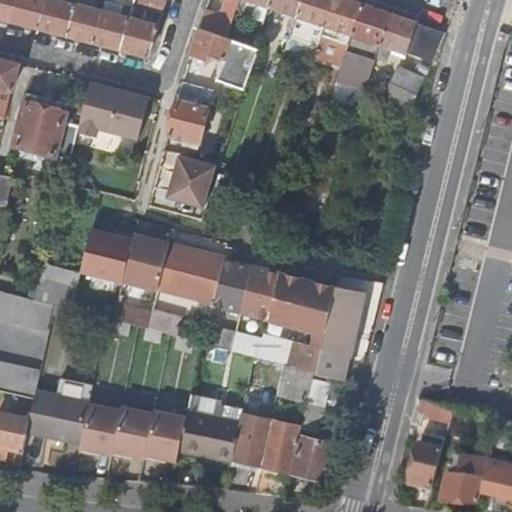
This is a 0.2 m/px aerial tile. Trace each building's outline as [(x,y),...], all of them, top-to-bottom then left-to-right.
[(0,0),(0,17),(13,20),(17,0),(0,0)] [(17,0),(13,20),(39,27),(46,0),(17,0)] [(69,0),(69,2),(61,0),(46,0),(39,27),(68,34),(76,3),(77,0),(69,0)] [(133,6),(107,0),(106,0),(105,3),(104,10),(130,17),(133,6)] [(164,10),(167,0),(134,0),(134,3),(133,6),(130,17),(122,48),(149,55),(159,24),(147,21),(151,7),(164,10)] [(239,0),(225,0),(220,16),(205,11),(200,27),(227,37),(237,6),(239,0)] [(265,16),(269,5),(253,0),(239,0),(237,6),(265,16)] [(297,14),(302,0),(270,0),(269,5),(297,14)] [(318,48),(333,0),(302,0),(297,14),(289,38),(311,46),(318,48)] [(345,54),(362,4),(349,0),(333,0),(318,48),(314,57),(341,67),(345,54)] [(76,3),(68,34),(95,41),(104,10),(105,3),(100,2),(99,9),(76,3)] [(380,43),(390,13),(362,4),(345,54),(362,60),(355,82),(366,86),(366,85),(373,64),(380,43)] [(104,10),(95,41),(122,48),(130,17),(104,10)] [(441,43),(445,33),(390,13),(380,43),(407,53),(406,55),(424,61),(433,40),(441,43)] [(260,48),(255,46),(227,37),(200,27),(190,58),(197,61),(198,57),(206,59),(207,59),(209,54),(245,66),(253,68),(260,48)] [(424,82),(441,43),(433,40),(424,61),(419,71),(416,78),(424,82)] [(314,57),(318,48),(311,46),(308,55),(314,57)] [(0,86),(12,90),(19,64),(0,58),(0,86)] [(373,64),(366,85),(370,86),(377,65),(373,64)] [(411,110),(424,82),(416,78),(419,71),(402,65),(401,68),(399,67),(386,99),(397,104),(411,110)] [(240,80),(248,83),(253,68),(245,66),(240,80)] [(178,97),(208,105),(213,88),(183,80),(178,97)] [(97,127),(116,132),(126,91),(91,81),(80,123),(79,130),(96,134),(97,127)] [(208,105),(209,105),(215,106),(219,90),(213,88),(208,105)] [(138,137),(148,96),(126,91),(116,132),(138,137)] [(28,94),(26,101),(67,112),(69,104),(28,94)] [(178,97),(168,134),(200,141),(209,105),(208,105),(178,97)] [(0,122),(4,124),(9,102),(0,99),(0,122)] [(15,144),(57,155),(67,119),(68,113),(67,112),(26,101),(25,101),(15,144)] [(224,109),(237,112),(239,106),(229,103),(229,104),(226,103),(224,109)] [(380,147),(393,152),(411,110),(397,104),(378,147),(380,147)] [(71,159),(79,130),(80,123),(67,119),(57,155),(71,159)] [(386,169),(391,156),(393,152),(380,147),(373,165),(386,169)] [(204,206),(215,164),(180,155),(168,197),(204,206)] [(0,220),(12,176),(0,173),(0,220)] [(88,200),(98,202),(100,192),(91,190),(88,200)] [(243,223),(257,228),(266,200),(253,196),(243,223)] [(266,200),(257,228),(270,232),(280,205),(266,200)] [(159,285),(170,240),(136,231),(124,276),(159,285)] [(187,292),(198,247),(170,240),(159,285),(187,292)] [(225,257),(226,254),(198,247),(187,292),(215,299),(225,257)] [(214,305),(241,312),(249,278),(236,275),(239,261),(225,257),(215,299),(214,305)] [(249,278),(253,264),(239,261),(236,275),(249,278)] [(267,272),(268,269),(253,264),(249,278),(259,280),(262,271),(267,272)] [(270,320),(281,272),(268,269),(267,272),(262,271),(259,280),(249,278),(241,312),(270,320)] [(298,327),(308,279),(281,272),(270,320),(298,327)] [(55,304),(70,308),(76,285),(40,276),(34,299),(55,304)] [(315,332),(325,334),(336,287),(308,279),(298,327),(315,332)] [(317,372),(345,380),(350,357),(365,292),(337,286),(336,287),(325,334),(317,372)] [(0,318),(46,330),(55,304),(34,299),(33,299),(0,290),(0,318)] [(368,293),(365,292),(350,357),(353,358),(368,293)] [(113,319),(149,329),(152,313),(116,305),(113,319)] [(207,343),(229,348),(234,329),(211,324),(207,343)] [(232,350),(254,356),(257,357),(263,337),(237,331),(232,350)] [(315,372),(317,372),(325,334),(315,332),(311,344),(295,340),(289,365),(315,372)] [(0,389),(5,390),(35,397),(37,388),(41,371),(0,361),(0,389)] [(308,401),(315,372),(289,365),(285,364),(278,394),(308,401)] [(58,393),(90,400),(94,384),(62,376),(58,393)] [(28,431),(82,443),(90,402),(90,400),(58,393),(37,388),(35,397),(31,418),(28,431)] [(5,390),(1,406),(0,409),(0,410),(8,412),(31,418),(35,397),(5,390)] [(233,461),(233,458),(241,419),(215,413),(218,399),(192,393),(187,416),(180,448),(215,455),(214,457),(233,461)] [(418,397),(412,422),(422,425),(426,408),(441,412),(443,403),(429,400),(418,397)] [(82,446),(113,453),(123,409),(90,402),(82,443),(80,451),(81,451),(82,446)] [(308,402),(302,427),(319,431),(325,406),(308,402)] [(113,455),(114,455),(114,450),(146,456),(154,412),(123,406),(123,409),(113,453),(113,455)] [(187,416),(155,408),(154,412),(146,456),(145,458),(146,458),(147,453),(178,460),(179,455),(180,448),(187,416)] [(24,450),(28,431),(31,418),(8,412),(0,410),(0,458),(7,460),(11,447),(24,450)] [(233,458),(262,465),(273,420),(243,412),(241,419),(233,458)] [(262,465),(292,472),(300,435),(302,427),(273,420),(262,465)] [(300,435),(292,472),(326,480),(335,444),(300,435)] [(411,484),(434,490),(444,450),(420,445),(411,484)] [(213,462),(214,457),(215,455),(180,448),(179,455),(213,462)] [(442,501),(479,505),(482,493),(490,461),(490,457),(461,453),(457,475),(448,473),(442,501)] [(482,493),(511,499),(511,466),(490,461),(482,493)]
